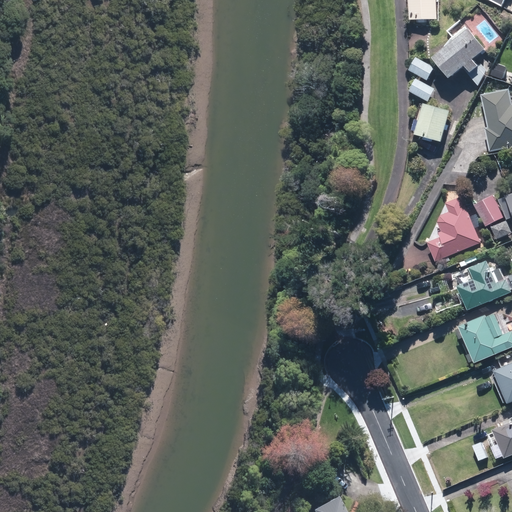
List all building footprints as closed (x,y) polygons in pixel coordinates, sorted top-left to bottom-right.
[(432,18),(441,18),(441,0),(414,0),(414,18),(432,18)] [(477,27),(441,55),(458,75),(472,64),(477,70),(485,64),(479,57),(493,47),(490,43),(477,27)] [(422,57),(414,69),(431,79),(439,67),(422,57)] [(422,79),(415,89),(432,100),(439,89),(422,79)] [(491,135),(494,150),(511,146),(511,87),(486,93),(493,126),(489,127),(491,135)] [(447,139),(454,110),(429,104),(422,133),(447,139)] [(491,198),(479,204),(490,224),(507,215),(496,195),(491,198)] [(468,205),(464,196),(451,202),(454,210),(445,214),(442,220),(446,230),(443,231),(445,235),(432,241),(437,252),(441,260),(485,240),(469,204),(468,205)] [(496,226),(501,237),(511,232),(511,222),(511,220),(496,226)] [(464,284),(473,308),(511,292),(511,284),(505,267),(496,270),(492,259),(476,266),(481,277),(464,284)] [(465,324),(480,360),(511,346),(511,332),(508,334),(499,312),(491,315),(491,314),(465,324)] [(511,364),(493,373),(506,405),(511,402),(511,364)] [(511,422),(491,432),(503,460),(511,455),(511,422)] [(349,511),(340,492),(314,505),(317,511),(354,511),(351,511),(349,511)]
